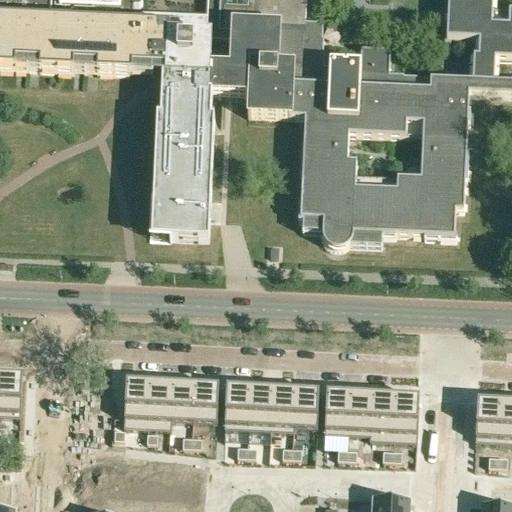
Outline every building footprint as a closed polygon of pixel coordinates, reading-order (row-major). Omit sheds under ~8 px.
[(323,27),(305,26),(306,0),(206,0),(206,19),(133,16),(134,0),(0,0),(0,73),(130,80),(130,87),(160,88),(157,129),(155,129),(150,245),(206,247),(207,136),(210,136),(210,131),(208,131),(209,98),(249,99),(248,121),(292,123),(305,123),(301,224),(324,225),(323,240),(323,243),(324,246),(325,248),(327,250),(329,252),(331,254),(334,255),(336,255),(339,255),(342,255),(345,254),(347,253),(349,251),(351,249),(352,247),(353,244),(354,241),(354,239),(454,243),(456,217),(464,217),(469,98),(511,100),(511,0),(449,0),(447,44),(479,45),(479,61),(474,61),(473,72),(469,72),(468,86),(448,85),(432,84),(433,83),(418,82),(418,81),(404,80),(404,79),(390,78),(390,77),(375,76),(375,75),(362,74),(362,70),(331,68),(330,71),(324,70),(325,56),(323,56),(324,41),(323,41),(323,27)] [(278,252),(270,252),(270,263),(278,264),(278,252)] [(0,421),(20,423),(23,381),(8,381),(1,380),(0,380),(0,421)] [(126,399),(124,433),(148,435),(150,388),(148,388),(138,388),(126,387),(126,399)] [(150,388),(148,435),(171,436),(172,427),(171,427),(173,390),(171,389),(159,389),(152,388),(150,388)] [(173,390),(171,427),(172,427),(193,428),(195,391),(193,391),(182,390),(174,390),(173,390)] [(195,391),(193,428),(217,429),(219,392),(217,392),(204,391),(197,391),(195,391)] [(227,393),(224,434),(248,435),(250,394),(248,394),(230,393),(227,393)] [(250,394),(248,435),(271,437),(273,395),(271,395),(250,394)] [(273,395),(271,437),(294,438),(294,433),(293,433),(295,396),(293,396),(273,395)] [(295,396),(293,433),(294,433),(317,434),(319,398),(317,398),(315,398),(313,397),(295,396)] [(325,439),(324,454),(338,455),(347,456),(348,441),(350,399),(348,399),(337,398),(329,398),(327,398),(325,439)] [(350,399),(348,441),(370,442),(371,442),(373,400),(371,400),(360,400),(352,399),(350,399)] [(370,442),(369,447),(393,448),(395,402),(394,401),(382,401),(375,400),(373,400),(371,442),(370,442)] [(395,402),(393,448),(416,449),(417,449),(419,403),(405,402),(397,402),(395,402)] [(478,406),(475,448),(476,448),(499,449),(501,407),(499,407),(481,406),(478,406)] [(511,407),(501,407),(499,449),(511,449),(511,407)] [(115,436),(114,445),(124,446),(125,436),(115,436)] [(147,439),(147,449),(157,449),(158,440),(147,439)] [(183,443),(182,453),(192,454),(192,443),(183,443)] [(192,443),(192,454),(201,454),(202,444),(192,443)] [(238,452),(237,463),(247,463),(247,453),(238,452)] [(247,453),(247,463),(256,464),(256,453),(247,453)] [(283,454),(282,464),(292,465),(292,454),(283,454)] [(292,454),(292,465),(301,465),(302,455),(292,454)] [(338,455),(338,466),(347,466),(347,456),(338,455)] [(347,456),(347,466),(356,467),(357,456),(347,456)] [(383,456),(383,467),(392,467),(393,457),(383,456)] [(393,457),(392,467),(402,468),(402,457),(393,457)] [(489,463),(488,473),(498,473),(498,463),(489,463)] [(498,463),(498,473),(507,474),(508,463),(498,463)]
